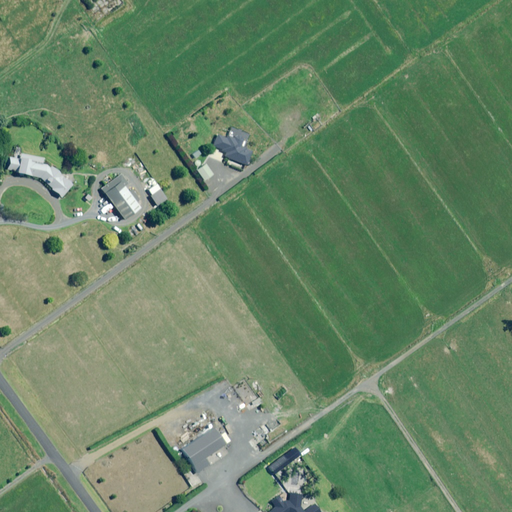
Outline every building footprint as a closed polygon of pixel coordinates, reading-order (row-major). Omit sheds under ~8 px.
[(273,132),(269,127),(265,131),(270,136),(273,132)] [(232,139),(224,136),(223,138),(216,135),(211,146),(225,152),(223,156),(245,165),(251,151),(239,147),(240,145),(242,139),(234,135),(232,139)] [(201,156),(196,150),(191,154),(196,159),(201,156)] [(42,158),(19,154),(18,159),(8,157),(6,169),(15,171),(14,173),(39,178),(60,197),(71,186),(50,166),(41,165),(42,158)] [(195,170),(205,185),(211,181),(208,177),(211,174),(204,164),(195,170)] [(134,203),(138,199),(131,189),(127,192),(123,187),(127,184),(119,174),(100,189),(123,220),(138,208),(134,203)] [(165,199),(159,189),(149,196),(155,206),(165,199)] [(196,473),(208,465),(203,458),(223,445),(212,428),(181,449),(191,466),(196,473)] [(288,464),(282,455),(267,466),(274,475),(288,464)] [(302,495),(290,493),(288,501),(282,500),(278,495),(270,502),(275,507),(268,511),(319,511),(313,503),(303,511),(300,506),(302,495)]
